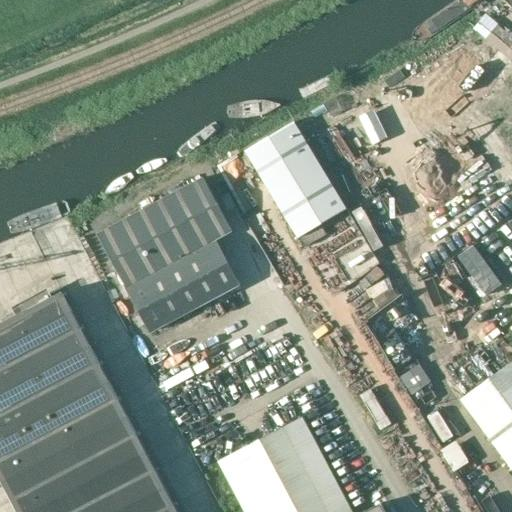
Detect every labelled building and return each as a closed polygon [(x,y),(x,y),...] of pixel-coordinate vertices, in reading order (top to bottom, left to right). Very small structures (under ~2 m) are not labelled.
[(346,209),(294,123),(246,152),(298,238),(346,209)] [(204,178),(98,235),(151,333),(240,286),(216,241),(232,232),(204,178)] [(63,293),(0,326),(0,462),(119,400),(63,293)] [(511,365),(462,402),(511,470),(511,365)] [(374,380),(364,386),(384,420),(394,414),(374,380)] [(138,436),(119,400),(0,462),(0,478),(12,502),(138,436)] [(367,511),(352,511),(351,510),(303,418),(219,462),(245,511),(385,511),(381,505),(367,511)] [(138,436),(12,502),(17,511),(177,511),(174,505),(138,436)]
